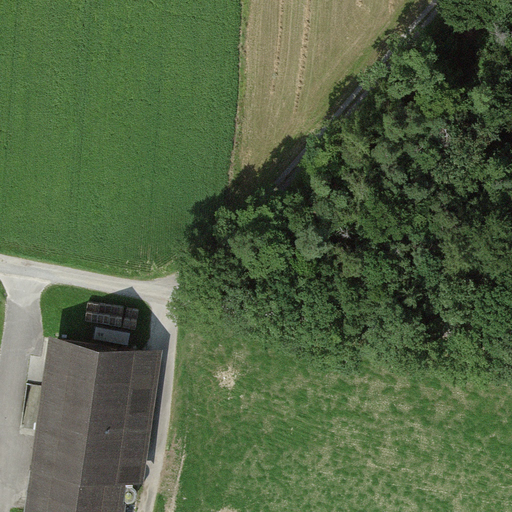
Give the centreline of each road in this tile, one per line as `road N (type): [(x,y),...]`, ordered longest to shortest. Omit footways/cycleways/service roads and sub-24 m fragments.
road 1 (track): [(511,322),(171,302),(0,266)]
road 2 (track): [(171,302),(443,0)]
road 3 (track): [(511,212),(371,272),(299,291),(287,309)]
